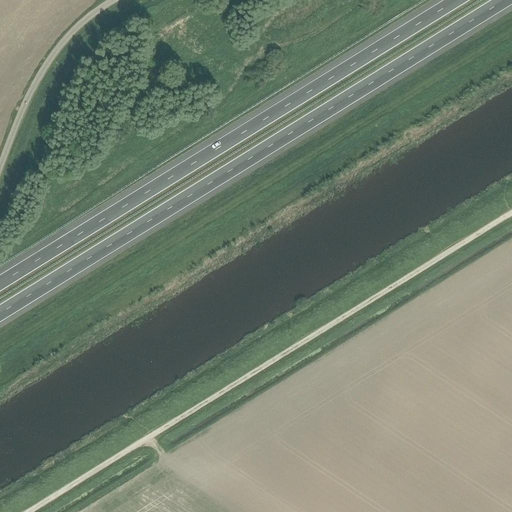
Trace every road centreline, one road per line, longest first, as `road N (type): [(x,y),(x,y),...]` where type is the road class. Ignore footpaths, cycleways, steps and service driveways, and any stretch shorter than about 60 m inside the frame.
road 1 (motorway): [(0,312),(503,0)]
road 2 (unclassified): [(29,511),(511,213)]
road 3 (motorway): [(459,0),(0,285)]
road 4 (unclassified): [(0,169),(44,65),(112,0)]
